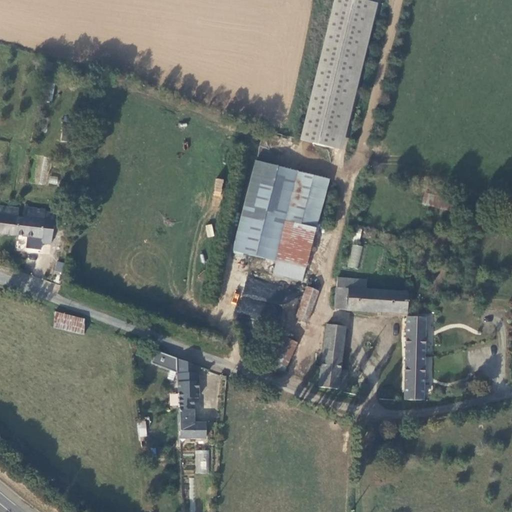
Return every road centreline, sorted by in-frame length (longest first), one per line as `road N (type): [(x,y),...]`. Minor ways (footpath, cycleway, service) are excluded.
road 1 (unclassified): [(0,276),(314,400),(370,414),(511,397)]
road 2 (unknown): [(293,392),(400,0)]
road 3 (unknown): [(370,414),(373,383),(359,330),(320,312)]
